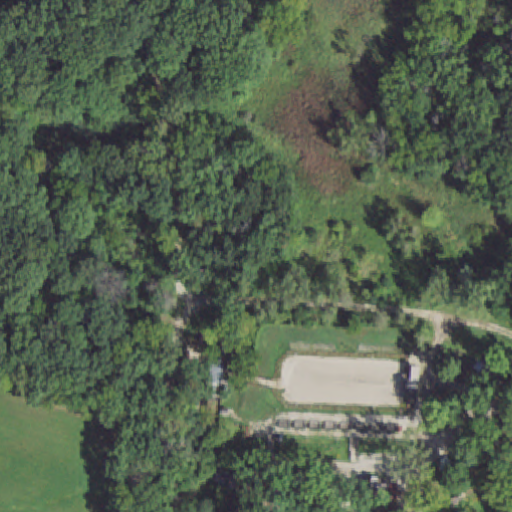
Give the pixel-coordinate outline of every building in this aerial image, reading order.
[(220,347),(205,342),(208,334),(222,338),(220,347)] [(335,344),(335,336),(352,337),(351,345),(335,344)] [(221,398),(201,393),(204,380),(200,379),(204,360),(209,361),(212,349),(232,354),(229,369),(224,368),(221,381),(225,382),(221,398)] [(480,379),(473,374),(482,361),(489,366),(480,379)] [(463,382),(451,374),(458,365),(469,373),(463,382)] [(484,396),(481,383),(501,378),(504,391),(484,396)] [(429,424),(422,414),(427,409),(435,419),(429,424)] [(240,478),(235,492),(211,483),(208,482),(213,468),(240,478)] [(237,511),(227,511),(233,494),(242,497),(237,511)] [(331,511),(322,511),(319,511),(322,500),(334,504),(331,511)]
